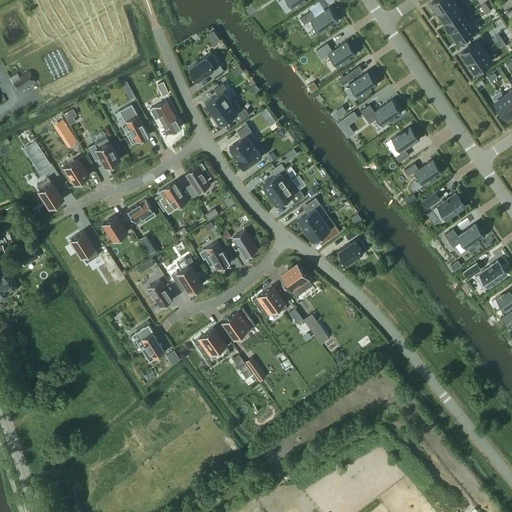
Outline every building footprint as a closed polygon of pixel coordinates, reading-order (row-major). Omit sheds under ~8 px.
[(286,13),(304,0),(279,0),(278,1),(286,13)] [(438,12),(454,0),(433,0),(431,2),(438,12)] [(454,0),(438,12),(444,21),(461,10),(454,0)] [(329,6),(315,16),(311,10),(300,17),(304,23),(310,19),(320,33),(339,20),(329,6)] [(451,31),(468,19),(461,10),(444,21),(451,31)] [(458,40),(474,29),(468,19),(451,31),(458,40)] [(356,53),(347,39),(332,49),(327,42),(316,50),(321,57),(328,52),(338,66),(356,53)] [(468,61),(485,49),(478,39),(461,51),(468,61)] [(499,53),(497,50),(502,47),(497,40),(487,47),(493,57),(499,53)] [(468,61),(474,71),(492,59),(485,49),(468,61)] [(211,52),(189,67),(197,80),(210,71),(213,76),(223,69),(211,52)] [(380,82),(370,68),(351,81),(361,95),(380,82)] [(351,78),(347,72),(340,77),(344,83),(351,78)] [(17,73),(9,78),(17,91),(35,81),(30,73),(20,79),(17,73)] [(133,91),(127,80),(122,82),(128,93),(133,91)] [(169,92),(164,80),(158,83),(163,94),(169,92)] [(231,101),(223,90),(227,88),(223,82),(214,88),(218,94),(206,102),(213,113),(231,101)] [(506,118),(511,113),(511,106),(504,94),(495,101),(506,118)] [(167,98),(150,108),(156,118),(160,116),(169,133),(182,126),(167,98)] [(402,112),(392,98),(375,110),(370,103),(361,109),(370,122),(377,117),(383,125),(402,112)] [(233,115),(238,122),(250,114),(245,106),(241,109),(234,99),(231,101),(213,113),(221,124),(233,115)] [(132,103),(119,110),(132,132),(127,134),(133,144),(149,135),(132,103)] [(276,120),(266,107),(260,111),(270,125),(276,120)] [(73,108),(64,113),(70,124),(76,121),(74,116),(77,114),(73,108)] [(354,110),(344,117),(349,124),(359,117),(354,110)] [(56,125),(68,145),(77,140),(64,120),(56,125)] [(251,131),(252,130),(247,124),(237,131),(242,137),(229,146),(237,157),(254,145),(258,142),(251,131)] [(406,148),(420,138),(410,124),(391,137),(401,151),(395,155),(399,161),(410,154),(406,148)] [(95,142),(88,146),(96,160),(102,156),(107,166),(120,159),(107,136),(103,130),(92,136),(95,142)] [(26,146),(41,169),(50,163),(36,140),(26,146)] [(262,155),(254,145),(237,157),(244,168),(262,155)] [(273,150),(265,155),(270,162),(277,156),(273,150)] [(286,162),(290,159),(286,153),(282,156),(286,162)] [(77,157),(62,166),(69,179),(73,176),(77,182),(89,175),(77,157)] [(414,170),(424,184),(442,171),(433,157),(419,167),(415,161),(404,169),(408,175),(414,170)] [(186,172),(199,192),(211,184),(207,179),(211,176),(202,161),(186,172)] [(270,194),(293,178),(285,167),(281,162),(271,169),(275,174),(263,183),(264,185),(262,186),(267,194),(269,192),(270,194)] [(49,176),(37,184),(51,206),(63,198),(49,176)] [(293,178),(270,194),(278,205),(290,196),(295,203),(305,196),(300,189),(293,178)] [(175,180),(159,190),(163,197),(167,194),(176,208),(188,200),(175,180)] [(315,185),(308,190),(311,195),(319,190),(315,185)] [(426,207),(439,198),(435,192),(422,200),(426,207)] [(443,221),(465,206),(456,192),(433,208),(443,221)] [(316,196),(307,203),(311,209),(298,219),(305,229),(328,214),(316,196)] [(143,217),(146,221),(156,214),(146,198),(128,209),(135,222),(143,217)] [(212,209),(205,213),(209,219),(215,215),(212,209)] [(115,239),(127,232),(116,213),(104,221),(115,239)] [(335,224),(328,214),(305,229),(313,240),(325,232),(330,238),(340,231),(335,224)] [(211,220),(204,225),(207,230),(214,225),(211,220)] [(445,233),(453,245),(461,240),(466,248),(485,235),(476,221),(458,233),(453,227),(445,233)] [(184,226),(176,231),(179,237),(188,231),(184,226)] [(354,227),(345,234),(348,239),(358,232),(354,227)] [(222,232),(227,239),(231,236),(227,228),(222,232)] [(83,229),(71,237),(87,261),(99,254),(83,229)] [(245,229),(233,236),(246,256),(258,249),(245,229)] [(128,236),(131,241),(136,238),(133,233),(128,236)] [(147,234),(140,238),(150,253),(158,248),(153,241),(152,242),(147,234)] [(358,237),(338,251),(346,263),(367,249),(358,237)] [(218,269),(231,261),(218,240),(205,247),(209,254),(205,256),(211,265),(215,263),(218,269)] [(41,258),(34,246),(19,255),(26,267),(41,258)] [(182,268),(172,274),(182,289),(187,286),(190,291),(202,283),(185,256),(177,262),(182,268)] [(150,258),(146,261),(149,267),(154,263),(150,258)] [(458,259),(451,264),(454,269),(461,265),(458,259)] [(497,260),(475,275),(480,282),(484,279),(489,286),(507,274),(497,260)] [(477,262),(464,271),(468,277),(481,268),(477,262)] [(298,263),(280,275),(295,296),(313,283),(298,263)] [(18,287),(8,271),(0,276),(0,297),(9,292),(18,287)] [(161,307),(173,299),(160,279),(148,287),(161,307)] [(272,284),(252,298),(266,317),(285,303),(272,284)] [(511,306),(511,285),(495,298),(505,312),(511,306)] [(243,305),(223,319),(236,338),(256,324),(243,305)] [(295,307),(289,311),(298,322),(303,318),(295,307)] [(511,310),(511,309),(501,317),(507,326),(511,322),(511,318),(511,317),(511,310)] [(312,312),(304,318),(321,343),(329,337),(312,312)] [(148,324),(133,334),(150,361),(166,351),(148,324)] [(213,326),(194,340),(207,359),(227,345),(213,326)] [(174,349),(167,354),(171,360),(178,355),(174,349)] [(253,372),(239,353),(233,357),(246,376),(253,372)] [(252,356),(246,361),(259,380),(266,375),(252,356)]
